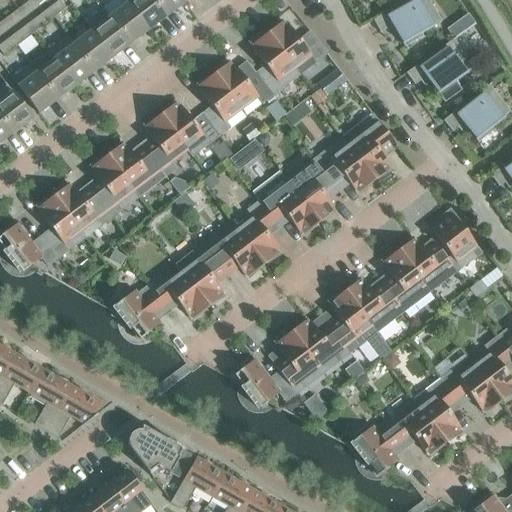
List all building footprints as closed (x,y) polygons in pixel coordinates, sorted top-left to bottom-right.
[(28,0),(22,5),(28,13),(41,4),(37,0),(28,0)] [(57,0),(46,9),(52,18),(65,8),(58,0),(57,0)] [(165,16),(153,0),(124,0),(126,2),(147,30),(165,16)] [(153,0),(165,16),(184,2),(182,0),(153,0)] [(379,33),(392,25),(404,46),(422,36),(419,32),(439,21),(427,0),(407,0),(372,20),(379,33)] [(129,43),(147,30),(126,2),(108,16),(129,43)] [(111,57),(129,43),(108,16),(102,8),(84,22),(90,30),(111,57)] [(46,9),(33,19),(39,27),(52,18),(46,9)] [(0,25),(4,31),(18,21),(11,13),(0,21),(0,25)] [(463,31),(473,24),(467,15),(457,22),(448,28),(455,37),(463,31)] [(298,75),(314,62),(325,54),(309,32),(298,39),(286,24),(285,25),(286,26),(281,30),(277,24),(266,33),(298,75)] [(28,35),(22,27),(9,37),(16,45),(28,35)] [(93,71),(111,57),(90,30),(72,44),(93,71)] [(252,50),(264,66),(254,73),(271,95),(298,75),(266,33),(255,41),(259,47),(254,51),(253,49),(252,50)] [(74,85),(93,71),(72,44),(66,36),(48,50),(54,58),(74,85)] [(16,45),(9,37),(0,43),(0,51),(3,55),(16,45)] [(460,90),(456,84),(453,80),(472,67),(453,40),(455,38),(454,38),(405,73),(413,85),(425,76),(439,96),(443,102),(460,90)] [(54,58),(36,71),(56,99),(74,85),(54,58)] [(56,99),(36,71),(29,63),(11,78),(37,113),(56,99)] [(223,65),(212,73),(240,109),(256,97),(261,103),(271,95),(254,73),(245,80),(233,64),(232,65),(233,67),(228,71),(223,65)] [(224,122),(240,109),(212,73),(202,82),(206,88),(201,91),(200,90),(198,91),(211,106),(201,114),(218,136),(228,128),(224,122)] [(0,85),(0,116),(12,132),(31,118),(4,83),(0,85)] [(498,135),(493,129),(491,126),(509,111),(488,85),(490,84),(489,83),(442,120),(451,132),(462,123),(482,148),(498,135)] [(319,104),(328,97),(322,89),(312,96),(319,104)] [(303,102),(283,116),(291,126),(310,112),(303,102)] [(159,114),(186,150),(191,156),(218,136),(201,114),(191,121),(179,105),(178,106),(179,108),(174,112),(170,106),(159,114)] [(170,162),(186,150),(159,114),(148,123),(153,128),(148,132),(146,130),(145,131),(149,137),(140,144),(164,176),(175,168),(170,162)] [(0,141),(12,132),(0,116),(0,141)] [(369,116),(340,138),(345,143),(373,180),(390,167),(374,146),(385,137),(369,116)] [(250,123),(241,130),(250,141),(259,134),(250,123)] [(256,139),(263,148),(268,144),(269,137),(265,132),(256,139)] [(373,180),(345,143),(340,138),(313,159),(333,185),(344,177),(356,193),(373,180)] [(255,141),(229,160),(236,170),(262,151),(255,141)] [(117,147),(106,155),(133,191),(149,178),(154,184),(164,176),(140,144),(130,151),(126,146),(125,147),(126,148),(121,152),(117,147)] [(104,188),(94,195),(111,217),(137,197),(133,191),(106,155),(95,163),(99,169),(94,173),(93,171),(92,172),(104,188)] [(511,158),(489,175),(498,187),(509,178),(511,182),(511,158)] [(313,159),(301,167),(285,180),(318,223),(335,209),(323,193),(333,185),(313,159)] [(273,222),(282,216),(284,214),(301,236),(318,223),(285,180),(280,173),(252,194),(257,201),(273,222)] [(201,181),(207,188),(216,181),(211,174),(201,181)] [(52,196),(80,232),(96,219),(100,225),(111,217),(94,195),(85,203),(72,187),(71,187),(73,189),(68,193),(63,187),(52,196)] [(184,193),(172,201),(182,214),(193,206),(184,193)] [(50,228),(40,235),(57,258),(84,237),(80,232),(52,196),(41,204),(46,210),(41,214),(39,212),(38,213),(50,228)] [(234,228),(262,265),(279,252),(263,230),(273,222),(257,201),(246,210),(250,216),(234,228)] [(455,272),(456,271),(475,256),(471,251),(476,247),(453,216),(452,217),(452,218),(447,222),(442,215),(427,226),(450,256),(446,259),(431,239),(455,272)] [(228,256),(245,278),(262,265),(234,228),(230,222),(202,243),(218,264),(228,256)] [(30,242),(16,223),(0,235),(0,246),(20,273),(40,257),(47,266),(57,258),(40,235),(30,242)] [(429,292),(455,272),(431,239),(421,247),(417,241),(416,242),(417,244),(412,248),(408,242),(397,250),(429,292)] [(207,272),(218,264),(202,243),(191,252),(195,258),(178,270),(207,307),(224,294),(207,272)] [(108,260),(119,267),(125,257),(113,250),(108,260)] [(378,280),(402,312),(429,292),(397,250),(386,258),(390,264),(385,268),(384,266),(383,267),(387,273),(378,280)] [(190,320),(207,307),(178,270),(163,282),(158,277),(147,285),(163,306),(173,298),(190,320)] [(72,276),(78,285),(87,279),(83,273),(77,272),(72,276)] [(375,332),(391,320),(402,312),(378,280),(368,287),(364,282),(363,283),(364,284),(359,288),(355,282),(344,291),(375,332)] [(469,289),(470,291),(475,297),(486,289),(479,280),(469,289)] [(113,306),(138,339),(159,323),(152,314),(163,306),(147,285),(136,293),(134,290),(130,293),(128,290),(114,300),(116,303),(113,306)] [(334,313),(324,320),(324,321),(348,353),(375,332),(344,291),(333,299),(337,305),(332,309),(331,307),(329,308),(334,313)] [(463,296),(468,302),(475,297),(470,291),(463,296)] [(457,305),(461,311),(465,308),(470,316),(474,313),(464,299),(457,305)] [(432,332),(441,326),(435,319),(427,325),(432,332)] [(322,373),(348,353),(324,321),(314,328),(310,322),(309,323),(310,325),(305,329),(301,323),(290,331),(322,373)] [(495,337),(511,358),(511,359),(511,333),(511,334),(506,328),(495,337)] [(295,393),(322,373),(290,331),(279,340),(283,346),(278,349),(277,348),(276,348),(288,364),(278,371),(295,393)] [(488,352),(472,364),(499,401),(511,390),(511,381),(500,366),(511,358),(495,337),(483,346),(488,352)] [(382,342),(371,351),(378,361),(390,352),(382,342)] [(0,380),(15,354),(0,345),(0,380)] [(43,370),(15,354),(0,380),(0,405),(1,406),(13,384),(30,393),(43,370)] [(390,371),(397,365),(390,356),(383,361),(390,371)] [(455,400),(466,392),(482,414),(499,401),(472,364),(467,358),(439,379),(455,400)] [(284,402),(295,393),(278,371),(278,372),(285,382),(276,389),(254,359),(233,375),(258,408),(278,393),(284,402)] [(34,424),(45,431),(71,386),(43,370),(30,393),(46,403),(34,424)] [(359,388),(367,382),(362,374),(353,381),(359,388)] [(445,408),(455,400),(439,379),(412,400),(444,443),(461,430),(445,408)] [(70,416),(82,426),(96,415),(95,414),(94,413),(100,402),(71,386),(45,431),(57,438),(70,416)] [(412,400),(384,421),(400,442),(410,434),(427,456),(444,443),(412,400)] [(350,442),(375,475),(396,459),(389,450),(400,442),(384,421),(374,429),(371,426),(367,429),(365,426),(351,436),(354,439),(350,442)] [(169,473),(178,478),(191,455),(187,453),(173,445),(173,444),(173,443),(173,442),(172,441),(171,440),(169,439),(168,439),(167,440),(165,440),(141,426),(140,428),(140,431),(139,430),(136,431),(134,431),(132,432),(131,433),(129,434),(128,435),(128,437),(127,439),(127,440),(127,441),(127,443),(127,446),(128,448),(148,473),(157,467),(169,473)] [(196,457),(195,459),(179,486),(170,502),(182,509),(194,487),(211,497),(224,473),(196,457)] [(114,478),(107,484),(128,511),(139,511),(150,504),(123,468),(113,476),(114,478)] [(224,511),(239,511),(253,490),(224,473),(211,497),(227,506),(224,511)] [(98,487),(88,495),(101,511),(128,511),(107,484),(100,490),(98,487)] [(276,511),(281,506),(253,490),(239,511),(276,511)] [(80,505),(72,510),(73,511),(101,511),(88,495),(78,502),(80,505)] [(511,511),(511,501),(508,497),(499,505),(492,495),(470,511),(471,511),(511,511)]
